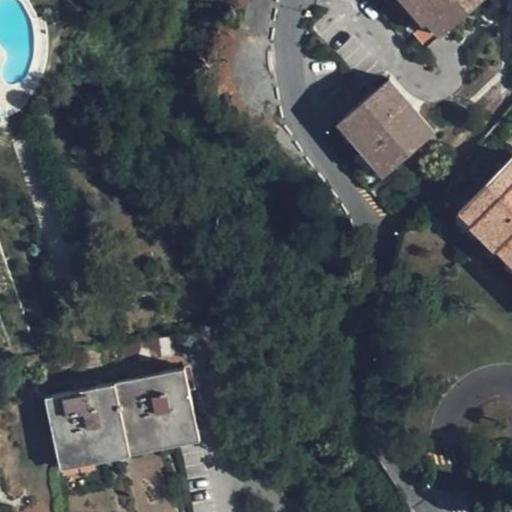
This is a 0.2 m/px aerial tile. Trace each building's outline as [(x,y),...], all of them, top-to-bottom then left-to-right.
[(386,0),(428,49),(485,0),(386,0)] [(345,118),(391,172),(436,133),(390,79),(345,118)] [(384,178),(391,172),(345,118),(338,124),(384,178)] [(511,159),(467,204),(480,217),(478,219),(502,243),(504,241),(511,249),(511,159)] [(460,211),(472,223),(478,219),(480,217),(467,204),(460,211)] [(496,250),(498,248),(502,243),(478,219),(472,223),(471,225),(496,250)] [(498,248),(511,262),(511,249),(504,241),(502,243),(498,248)] [(61,461),(198,431),(184,369),(48,399),(61,461)] [(200,440),(198,431),(61,461),(63,470),(200,440)]
